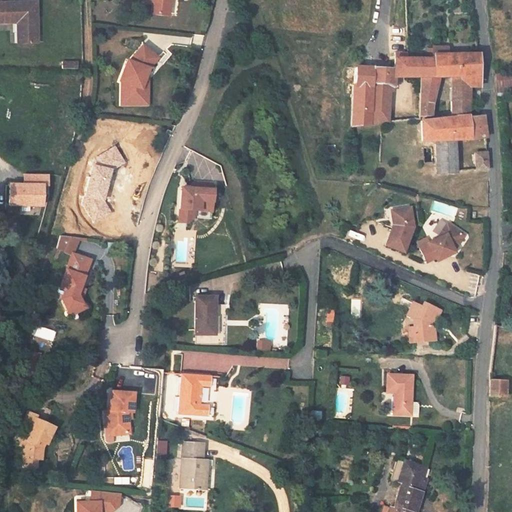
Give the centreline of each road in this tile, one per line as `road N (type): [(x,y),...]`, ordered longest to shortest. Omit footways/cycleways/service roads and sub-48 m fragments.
road 1 (unclassified): [(476,511),(494,256),(479,0)]
road 2 (residential): [(223,0),(195,102),(154,194),(132,328),(114,344)]
road 3 (unknown): [(378,364),(416,365),(447,415),(480,420)]
